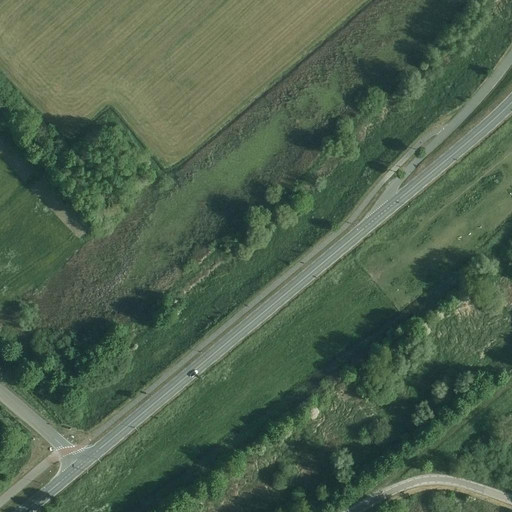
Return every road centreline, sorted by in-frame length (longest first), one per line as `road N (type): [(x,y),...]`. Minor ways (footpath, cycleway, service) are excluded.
road 1 (primary): [(81,464),(371,221)]
road 2 (unclassified): [(371,221),(384,195),(511,54)]
road 3 (track): [(511,380),(370,502)]
road 4 (primary): [(371,221),(511,100)]
road 5 (unclassified): [(511,500),(442,479),(370,502)]
